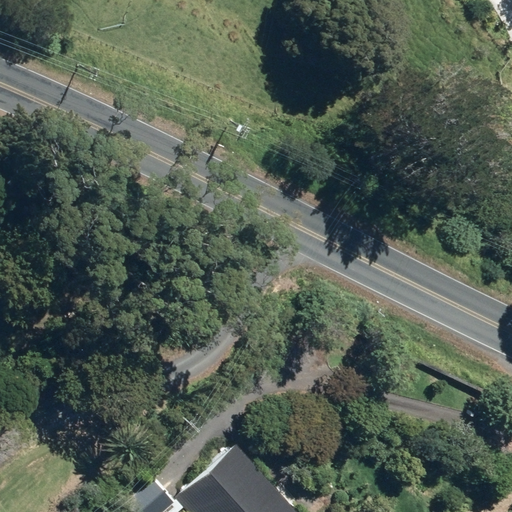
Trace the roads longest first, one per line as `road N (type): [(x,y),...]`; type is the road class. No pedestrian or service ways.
road 1 (unclassified): [(0,450),(38,425),(199,365),(294,226)]
road 2 (secondary): [(294,226),(0,87)]
road 3 (secondary): [(511,335),(294,226)]
